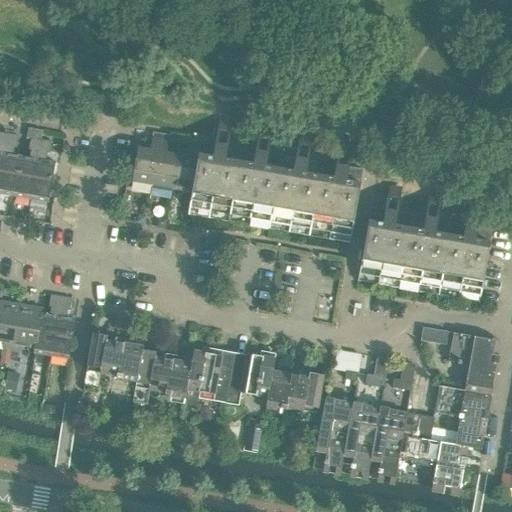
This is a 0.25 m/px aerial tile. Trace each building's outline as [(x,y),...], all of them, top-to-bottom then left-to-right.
[(228,220),(241,148),(226,146),(228,138),(230,125),(219,123),(216,136),(215,144),(202,142),(193,193),(191,193),(187,213),(228,220)] [(268,227),(281,156),(267,153),(268,146),(270,132),(259,130),(256,144),(255,151),(241,148),(228,220),(268,227)] [(152,186),(161,134),(152,133),(150,146),(152,146),(151,149),(151,150),(137,147),(131,182),(152,186)] [(171,189),(178,155),(164,152),(165,148),(167,149),(169,136),(161,134),(152,186),(171,189)] [(0,193),(13,196),(21,157),(10,155),(12,147),(16,148),(18,137),(7,135),(0,175),(0,193)] [(309,234),(321,163),(307,160),(308,154),(311,139),(299,137),(297,152),(295,158),(281,156),(268,227),(309,234)] [(30,199),(40,141),(30,139),(28,150),(32,151),(31,159),(21,157),(13,196),(30,199)] [(193,193),(202,142),(193,140),(190,153),(192,153),(191,157),(178,155),(171,189),(191,193),(193,193)] [(47,202),(55,162),(43,161),(45,153),(49,154),(51,143),(40,141),(30,199),(47,202)] [(349,242),(362,170),(347,167),(348,162),(351,146),(339,144),(337,160),(336,165),(321,163),(309,234),(349,242)] [(397,289),(411,215),(396,212),(397,207),(400,192),(388,189),(386,205),(385,210),(370,208),(357,282),(397,289)] [(438,296),(451,222),(436,219),(437,214),(440,199),(429,197),(426,212),(425,217),(411,215),(397,289),(438,296)] [(478,303),(491,229),(477,227),(477,221),(480,206),(469,204),(466,219),(465,224),(451,222),(438,296),(478,303)] [(51,354),(61,298),(50,296),(48,307),(52,308),(51,315),(42,314),(43,309),(42,309),(35,346),(34,346),(33,351),(51,354)] [(68,357),(75,319),(64,318),(65,310),(69,311),(71,300),(61,298),(51,354),(68,357)] [(11,351),(19,305),(0,301),(0,340),(4,341),(2,349),(11,351)] [(35,346),(42,309),(19,305),(11,351),(20,352),(21,344),(34,346),(35,346)] [(136,381),(142,350),(143,347),(106,340),(107,335),(93,333),(83,386),(98,388),(100,374),(116,376),(115,378),(118,378),(117,384),(135,387),(136,381)] [(490,395),(500,341),(452,333),(447,362),(456,363),(456,364),(460,365),(460,364),(468,365),(464,391),(490,395)] [(183,405),(190,363),(155,357),(156,352),(142,350),(136,381),(135,387),(132,402),(146,405),(149,390),(164,393),(164,395),(168,395),(167,401),(183,405)] [(230,374),(231,374),(233,357),(232,357),(231,367),(220,365),(221,356),(193,351),(190,363),(183,405),(196,407),(198,399),(225,403),(230,374)] [(266,398),(272,371),(274,359),(246,354),(242,376),(231,374),(230,374),(225,403),(255,409),(257,396),(266,398)] [(356,382),(357,373),(339,370),(338,379),(356,382)] [(319,399),(322,383),(323,375),(308,373),(307,377),(272,371),(266,398),(265,406),(264,411),(281,414),(282,409),(286,410),(286,408),(302,410),(299,425),(319,429),(324,400),(319,399)] [(383,387),(384,378),(366,375),(365,383),(383,387)] [(410,391),(411,383),(393,380),(391,388),(410,391)] [(489,412),(488,412),(490,395),(464,391),(438,386),(433,413),(458,418),(454,444),(467,447),(481,450),(486,419),(488,419),(489,412)] [(343,456),(352,407),(352,404),(333,400),(333,399),(326,398),(325,399),(324,399),(324,400),(319,429),(315,450),(313,463),(323,465),(322,472),(339,475),(340,468),(343,456)] [(370,460),(379,412),(379,409),(360,405),(360,404),(352,402),(352,404),(352,407),(343,456),(340,468),(350,470),(349,477),(366,480),(368,473),(370,460)] [(416,438),(420,416),(388,410),(388,409),(379,407),(379,409),(379,412),(370,460),(368,473),(378,475),(376,482),(394,485),(398,459),(403,435),(416,438)] [(429,440),(433,418),(420,416),(416,438),(429,440)] [(465,459),(467,447),(454,444),(429,440),(416,438),(403,435),(398,459),(435,465),(433,478),(431,478),(431,483),(443,485),(442,486),(459,489),(463,465),(465,466),(466,459),(465,459)]
